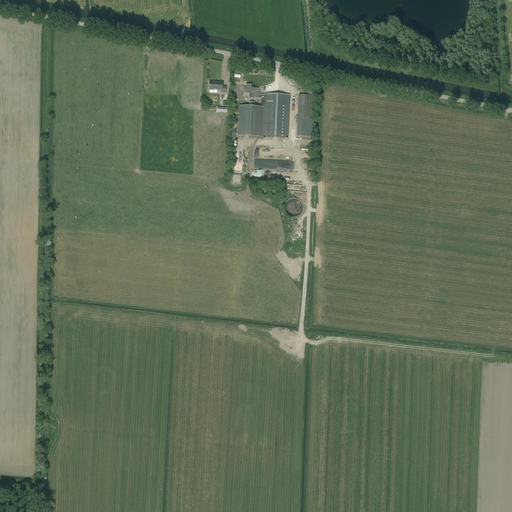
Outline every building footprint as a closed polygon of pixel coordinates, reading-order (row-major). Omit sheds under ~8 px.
[(222,82),(210,82),(209,90),(221,90),(221,92),(225,93),(226,86),(222,86),(222,82)] [(264,95),(258,95),(259,88),(251,88),(252,85),(246,84),(246,88),(244,88),(244,93),(251,93),(250,98),(261,98),(261,107),(240,106),(238,136),(288,138),(290,95),(264,94),(264,95)] [(302,90),(301,95),(298,95),(296,137),(313,137),(315,96),(309,96),(309,90),(302,90)] [(243,167),(243,156),(234,156),(234,167),(243,167)] [(281,211),(284,215),(288,219),(293,220),(298,218),(302,214),(304,209),(303,204),(299,199),(294,197),(289,198),(284,200),(282,205),(281,211)]
